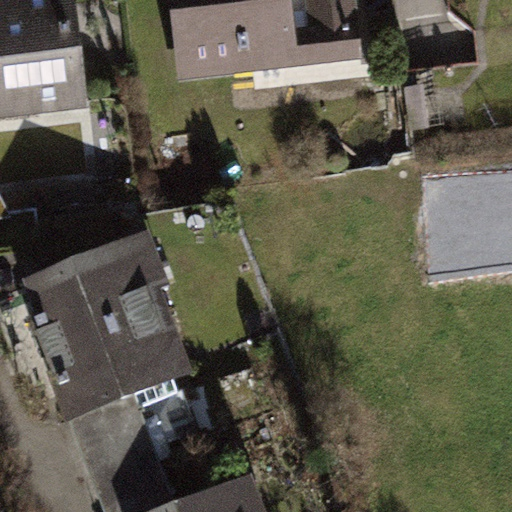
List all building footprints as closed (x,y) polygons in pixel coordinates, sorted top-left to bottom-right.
[(276,0),(163,0),(173,82),(284,69),(276,0)] [(0,118),(73,110),(60,3),(0,9),(0,118)] [(138,241),(17,284),(42,354),(163,311),(138,241)] [(163,311),(42,354),(67,423),(188,380),(163,311)] [(240,511),(229,481),(142,511),(240,511)]
